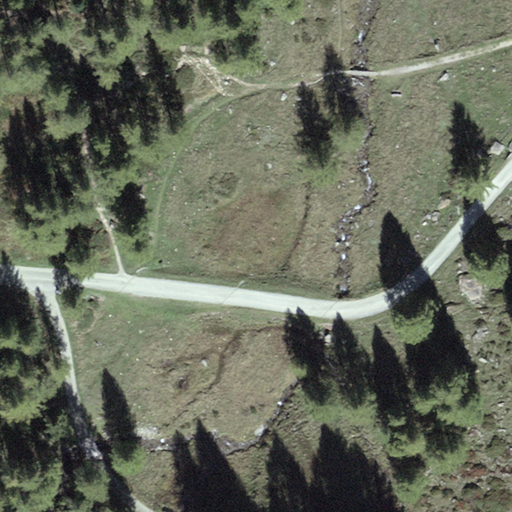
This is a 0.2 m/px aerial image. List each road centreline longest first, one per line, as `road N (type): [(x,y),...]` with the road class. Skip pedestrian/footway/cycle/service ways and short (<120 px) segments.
road 1 (unclassified): [(511,174),(415,282),(348,310),(0,275)]
road 2 (track): [(58,279),(65,385),(83,435),(107,479),(143,511)]
